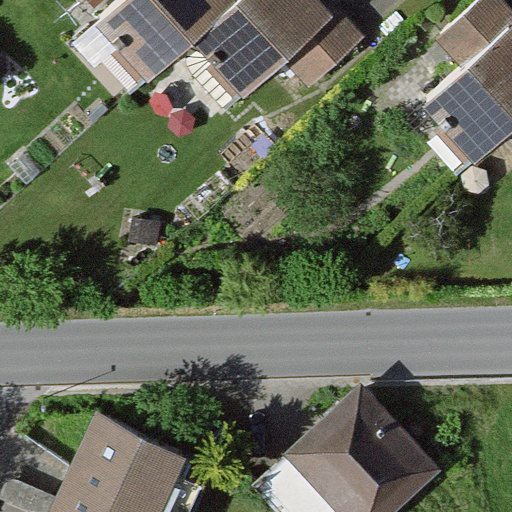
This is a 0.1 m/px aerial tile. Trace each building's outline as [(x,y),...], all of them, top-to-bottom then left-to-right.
[(212,0),(99,0),(74,22),(125,79),(168,40),(212,0)] [(312,13),(300,0),(212,0),(168,40),(219,96),(263,56),(312,13)] [(511,104),(511,39),(494,19),(401,103),(452,159),(496,119),(511,104)] [(511,104),(496,119),(511,136),(511,104)] [(374,511),(428,462),(349,377),(272,448),(331,511),(374,511)] [(98,398),(50,504),(66,511),(169,511),(175,501),(159,495),(185,437),(98,398)]
